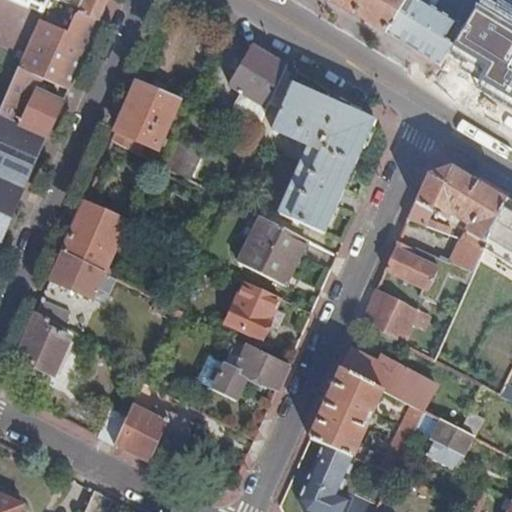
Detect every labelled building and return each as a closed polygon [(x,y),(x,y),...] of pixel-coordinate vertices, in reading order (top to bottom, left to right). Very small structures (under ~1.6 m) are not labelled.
[(50,0),(80,14),(77,17),(67,38),(40,25),(0,112),(0,242),(3,244),(49,140),(109,0),(50,0)] [(14,0),(45,13),(50,0),(14,0)] [(332,0),(358,16),(388,33),(407,0),(377,0),(376,2),(373,0),(332,0)] [(481,0),(407,0),(388,33),(415,50),(442,67),(450,54),(470,19),(481,0)] [(511,45),(470,19),(450,54),(486,76),(478,89),(511,109),(511,45)] [(287,67),(255,48),(231,86),(242,93),(240,99),(267,113),(287,67)] [(181,102),(139,83),(114,141),(142,155),(144,151),(156,156),(160,148),(161,148),(181,102)] [(326,235),(377,121),(362,115),(343,106),(295,84),(269,141),(307,159),(282,215),(326,235)] [(205,152),(178,138),(165,167),(192,181),(205,152)] [(497,221),(506,199),(481,184),(453,167),(430,176),(410,221),(428,227),(433,215),(447,222),(450,215),(472,227),(465,240),(484,250),(497,221)] [(511,202),(506,199),(497,221),(511,229),(511,202)] [(129,223),(86,204),(65,252),(106,273),(111,276),(114,269),(109,266),(129,223)] [(312,243),(268,220),(246,268),(291,288),(312,243)] [(428,227),(410,221),(407,228),(429,237),(432,229),(428,227)] [(484,250),(480,259),(496,266),(500,268),(502,264),(511,241),(511,229),(497,221),(484,250)] [(443,227),(441,232),(452,236),(453,230),(443,227)] [(480,259),(484,250),(465,240),(464,240),(453,262),(456,264),(451,274),(414,257),(416,251),(400,244),(387,272),(429,292),(421,312),(379,291),(364,325),(406,347),(421,313),(431,318),(448,281),(466,289),(471,278),(480,259)] [(106,273),(65,252),(53,281),(95,299),(106,273)] [(496,266),(480,259),(471,278),(487,286),(496,266)] [(281,300),(246,284),(228,323),(264,339),(270,324),(279,329),(286,315),(276,310),(281,300)] [(174,318),(177,310),(173,307),(160,301),(155,310),(173,320),(174,318)] [(184,313),(177,310),(174,318),(180,321),(184,313)] [(51,321),(38,315),(15,367),(34,375),(36,368),(58,377),(73,339),(49,328),(51,321)] [(279,390),(289,367),(238,341),(213,391),(235,401),(249,375),(251,376),(267,384),(279,390)] [(379,364),(353,350),(343,371),(383,391),(413,406),(424,412),(438,386),(382,357),(379,364)] [(149,376),(151,371),(144,367),(141,372),(149,376)] [(484,387),(447,368),(438,386),(424,412),(426,413),(462,432),(474,407),(484,387)] [(383,391),(343,371),(337,384),(313,439),(326,445),(355,457),(368,428),(364,425),(367,418),(371,419),(383,391)] [(267,384),(251,376),(247,384),(262,393),(267,384)] [(178,400),(146,383),(131,418),(119,447),(153,465),(159,449),(167,453),(172,444),(183,449),(193,425),(171,416),(178,400)] [(405,454),(416,432),(426,413),(424,412),(413,406),(382,470),(394,476),(396,472),(405,454)] [(486,413),(474,407),(462,432),(473,438),(486,413)] [(113,410),(101,438),(119,447),(131,418),(113,410)] [(465,458),(475,438),(473,438),(462,432),(426,413),(416,432),(422,435),(424,430),(428,432),(432,424),(438,427),(432,440),(436,443),(429,457),(453,470),(461,455),(465,458)] [(355,457),(326,445),(301,501),(306,511),(348,511),(354,500),(342,494),(358,459),(355,457)] [(433,468),(405,454),(396,472),(412,481),(423,487),(433,468)] [(412,481),(396,472),(394,476),(395,476),(393,480),(409,488),(412,481)] [(473,511),(481,511),(492,489),(484,485),(472,511),(473,511)] [(109,511),(115,501),(97,492),(88,511),(109,511)] [(0,511),(22,511),(25,506),(0,494),(0,511)]
